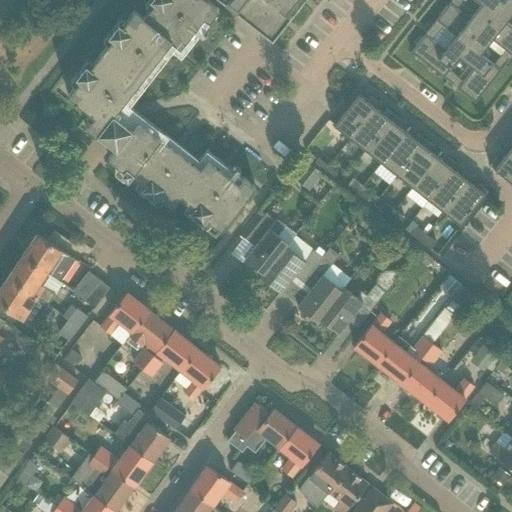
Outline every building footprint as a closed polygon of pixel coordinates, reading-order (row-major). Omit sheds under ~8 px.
[(96,135),(97,134),(115,148),(108,157),(128,173),(125,178),(127,179),(130,175),(149,190),(146,194),(148,195),(151,191),(172,207),(179,198),(192,209),(194,207),(199,211),(195,217),(197,219),(201,213),(207,217),(206,219),(220,231),(255,187),(242,177),(242,178),(206,150),(198,160),(200,162),(197,166),(138,120),(131,128),(113,114),(170,41),(179,48),(203,18),(209,22),(218,10),(206,0),(159,0),(155,5),(153,4),(143,17),(133,10),(122,25),(123,26),(119,32),(113,27),(112,29),(117,34),(113,39),(111,38),(89,66),(91,68),(86,73),(81,69),(79,71),(85,75),(80,81),(79,80),(67,94),(73,99),(74,102),(76,102),(93,115),(85,126),(96,135)] [(224,0),(271,37),(300,0),(224,0)] [(475,0),(480,4),(481,2),(493,11),(501,0),(475,0)] [(511,0),(501,0),(493,11),(494,12),(505,21),(511,13),(511,0)] [(469,44),(494,12),(493,11),(481,2),(480,4),(469,17),(449,2),(435,19),(442,25),(455,35),(456,34),(469,44)] [(511,54),(511,26),(505,21),(494,12),(469,44),(481,53),(491,39),(511,55),(511,54)] [(435,34),(442,25),(435,19),(428,28),(435,34)] [(449,70),(459,57),(469,44),(456,34),(455,35),(445,49),(424,33),(410,51),(443,77),(449,70)] [(501,69),(494,63),(481,53),(469,44),(459,57),(473,68),(457,88),(475,102),(501,69)] [(501,69),(508,60),(501,54),(494,63),(501,69)] [(458,77),(449,70),(443,77),(452,84),(458,77)] [(350,138),(375,107),(378,102),(370,95),(366,99),(358,93),(333,125),(350,138)] [(365,150),(393,114),(385,107),(382,112),(375,107),(350,138),(365,150)] [(381,162),(406,131),(398,125),(402,120),(393,114),(365,150),(381,162)] [(396,175),(425,139),(417,132),(413,137),(406,131),(381,162),(396,175)] [(412,187),(437,156),(430,150),(433,145),(425,139),(396,175),(412,187)] [(511,143),(508,140),(501,149),(505,153),(511,157),(511,143)] [(511,157),(505,153),(500,159),(496,156),(489,165),(511,183),(511,157)] [(429,200),(453,168),(457,164),(448,157),(444,161),(437,156),(412,187),(429,200)] [(312,165),(322,173),(328,166),(318,158),(312,165)] [(323,174),(308,163),(295,179),(310,190),(323,174)] [(337,173),(328,166),(322,173),(332,180),(337,173)] [(444,212),(469,181),(471,178),(463,171),(460,174),(453,168),(429,200),(444,212)] [(357,192),(363,185),(353,178),(347,185),(357,192)] [(476,186),(469,181),(444,212),(460,225),(487,190),(478,183),(476,186)] [(373,193),(363,185),(357,192),(367,200),(373,193)] [(389,217),(394,210),(384,202),(379,209),(389,217)] [(404,217),(394,210),(389,217),(399,225),(404,217)] [(278,236),(286,226),(276,218),(275,220),(265,213),(248,235),(257,242),(244,259),(262,274),(263,274),(284,247),(285,248),(288,244),(278,236)] [(410,234),(421,242),(426,235),(416,227),(410,234)] [(27,247),(21,255),(50,275),(60,281),(75,259),(36,233),(35,235),(38,237),(31,249),(27,247)] [(430,249),(436,242),(426,235),(421,242),(430,249)] [(302,283),(324,254),(316,248),(307,259),(288,244),(285,248),(284,247),(263,274),(262,274),(260,277),(280,292),(293,275),(302,283)] [(351,278),(333,263),(339,256),(329,249),(324,254),(302,283),(310,289),(297,306),(317,321),(319,318),(340,290),(339,290),(342,287),(343,288),(351,278)] [(43,285),(50,275),(21,255),(7,277),(36,296),(48,304),(55,293),(43,285)] [(369,312),(381,296),(385,291),(386,292),(400,274),(393,270),(385,271),(380,272),(377,277),(375,283),(365,295),(361,291),(356,298),(343,288),(342,287),(339,290),(340,290),(319,318),(338,333),(360,305),(369,312)] [(83,299),(99,279),(88,271),(72,290),(83,299)] [(48,304),(36,296),(7,277),(7,278),(10,280),(2,292),(0,290),(0,303),(33,326),(48,304)] [(94,307),(109,287),(99,279),(83,299),(94,307)] [(134,328),(148,310),(126,292),(109,313),(111,314),(101,327),(110,334),(119,321),(121,323),(123,320),(134,328)] [(88,317),(77,308),(67,320),(79,329),(88,317)] [(432,343),(453,315),(445,308),(412,350),(421,357),(432,343)] [(155,349),(171,328),(148,310),(134,328),(125,339),(137,349),(144,341),(155,349)] [(370,325),(366,330),(354,345),(377,364),(391,345),(380,336),(382,334),(380,333),(390,321),(380,314),(371,326),(370,325)] [(69,341),(79,329),(67,320),(58,332),(69,341)] [(181,366),(196,348),(174,331),(158,352),(170,361),(172,358),(181,366)] [(405,352),(410,345),(398,336),(391,345),(377,364),(401,382),(417,362),(405,352)] [(432,343),(421,357),(430,364),(441,350),(432,343)] [(142,369),(153,355),(143,348),(133,362),(142,369)] [(203,387),(220,367),(196,348),(181,366),(194,376),(192,378),(194,380),(184,392),(193,399),(202,386),(203,387)] [(505,375),(511,364),(511,359),(504,354),(495,367),(505,375)] [(151,376),(162,362),(153,355),(142,369),(151,376)] [(428,375),(430,372),(417,362),(401,382),(425,402),(440,384),(428,375)] [(57,408),(78,380),(55,364),(45,378),(58,387),(48,401),(57,408)] [(89,415),(106,391),(88,378),(71,402),(89,415)] [(451,392),(440,384),(425,402),(448,419),(464,399),(463,398),(472,385),(465,379),(455,392),(453,390),(451,392)] [(505,395),(487,382),(468,404),(476,411),(486,398),(497,407),(505,395)] [(185,416),(160,398),(151,411),(176,429),(185,416)] [(41,431),(57,408),(48,401),(31,424),(41,431)] [(281,444),(295,426),(273,408),(268,414),(265,413),(267,411),(255,402),(234,429),(235,430),(227,440),(242,451),(258,430),(268,438),(270,435),(281,444)] [(124,419),(114,433),(125,441),(133,447),(152,461),(169,437),(149,422),(151,418),(137,408),(134,413),(128,422),(124,419)] [(24,454),(41,431),(31,424),(14,447),(24,454)] [(62,452),(72,439),(54,426),(45,439),(62,452)] [(302,465),(318,444),(295,426),(281,444),(292,453),(290,455),(292,457),(282,469),(290,476),(300,463),(302,465)] [(511,468),(511,437),(503,448),(495,442),(489,451),(511,468)] [(24,454),(14,447),(9,444),(0,456),(0,469),(8,475),(24,454)] [(100,447),(93,456),(95,457),(107,467),(114,457),(100,447)] [(133,486),(152,461),(133,447),(125,458),(122,457),(112,470),(133,486)] [(328,492),(347,467),(327,451),(303,482),(298,489),(307,495),(305,498),(316,506),(328,492)] [(107,467),(95,457),(87,467),(94,473),(82,487),(96,497),(115,511),(133,486),(107,467)] [(40,466),(30,459),(16,477),(26,484),(40,466)] [(231,470),(248,484),(255,475),(238,461),(231,470)] [(229,481),(224,477),(207,465),(189,491),(208,504),(218,491),(220,493),(221,491),(231,498),(235,500),(241,491),(237,489),(228,482),(229,481)] [(340,511),(344,511),(367,483),(347,467),(328,492),(339,500),(334,507),(340,511)] [(0,486),(8,475),(0,469),(0,486)] [(75,511),(78,509),(63,498),(37,479),(31,487),(44,497),(64,511),(75,511)] [(385,511),(393,503),(373,487),(354,511),(385,511)] [(202,511),(208,504),(189,491),(173,511),(202,511)] [(278,511),(289,511),(297,502),(285,493),(273,508),(278,511)] [(64,511),(44,497),(37,507),(44,511),(64,511)] [(114,511),(115,511),(96,497),(88,508),(86,506),(81,511),(114,511)]
